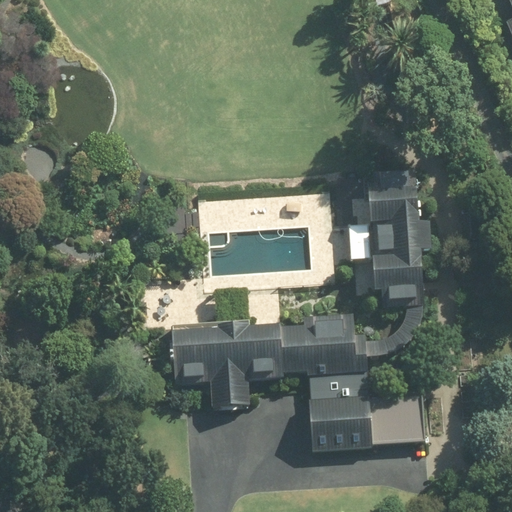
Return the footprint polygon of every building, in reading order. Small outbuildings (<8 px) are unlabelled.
[(511,0),(492,0),(511,46),(511,0)] [(481,214),(459,214),(459,244),(480,244),(481,214)] [(321,226),(320,278),(368,279),(369,227),(321,226)] [(306,384),(308,462),(371,462),(368,322),(282,323),(283,384),(306,384)] [(473,330),(444,328),(443,359),(472,360),(473,330)] [(275,332),(170,335),(171,394),(205,393),(206,414),(244,413),(243,388),(277,387),(275,332)]
